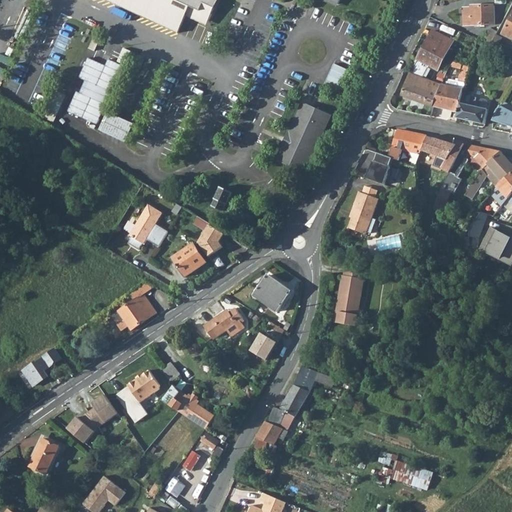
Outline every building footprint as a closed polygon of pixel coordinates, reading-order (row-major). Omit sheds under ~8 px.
[(107,0),(178,32),(188,12),(208,21),(217,0),(328,0),(336,4),(338,0),(107,0)] [(471,8),(463,8),(464,25),(495,24),(494,5),(471,5),(471,8)] [(511,14),(501,33),(511,39),(511,14)] [(491,42),(496,33),(497,30),(490,26),(484,38),(491,42)] [(437,70),(452,41),(432,31),(410,72),(422,77),(428,65),(437,70)] [(498,46),(503,37),(496,33),(491,42),(498,46)] [(126,64),(132,50),(125,47),(119,61),(126,64)] [(69,116),(98,129),(125,70),(111,63),(108,70),(90,62),(81,82),(87,85),(81,97),(78,96),(69,116)] [(449,62),(447,67),(459,72),(461,66),(449,62)] [(339,90),(349,68),(335,63),(326,85),(339,90)] [(464,86),(464,85),(468,68),(461,66),(457,81),(461,82),(460,85),(464,86)] [(408,76),(404,87),(413,90),(417,80),(408,76)] [(432,106),(440,87),(417,80),(413,90),(404,87),(401,95),(432,106)] [(459,104),(459,103),(462,93),(463,90),(440,85),(440,87),(432,106),(458,112),(459,104)] [(488,99),(462,93),(458,112),(456,117),(485,123),(490,102),(488,99)] [(509,127),(511,127),(511,106),(502,100),(502,101),(500,104),(492,121),(509,127)] [(309,159),(330,114),(305,103),(289,137),(308,145),(302,156),(309,159)] [(128,144),(136,127),(112,116),(104,133),(128,144)] [(394,152),(412,158),(410,165),(418,167),(422,152),(426,136),(397,130),(392,147),(395,148),(394,152)] [(449,171),(453,163),(463,143),(457,142),(456,143),(447,140),(444,140),(442,139),(426,136),(422,152),(444,160),(440,168),(448,172),(449,171)] [(289,137),(278,161),(302,173),(309,159),(302,156),(308,145),(289,137)] [(453,163),(460,166),(466,157),(480,170),(499,152),(463,143),(453,163)] [(511,165),(500,152),(499,152),(480,170),(480,171),(464,195),(470,198),(485,176),(495,187),(500,181),(503,178),(511,171),(511,165)] [(392,158),(377,153),(374,161),(373,160),(368,171),(370,172),(367,179),(384,185),(387,178),(390,179),(391,166),(389,166),(392,158)] [(418,167),(410,165),(408,176),(408,194),(416,194),(416,181),(416,176),(416,173),(418,167)] [(449,171),(448,172),(446,176),(441,187),(436,199),(436,200),(443,204),(445,205),(451,193),(446,191),(455,174),(449,171)] [(511,171),(503,178),(500,181),(495,187),(507,199),(509,196),(511,193),(511,192),(511,171)] [(364,186),(361,193),(375,197),(377,190),(364,186)] [(225,205),(227,205),(232,193),(220,187),(214,199),(215,200),(211,206),(222,211),(225,205)] [(481,203),(486,207),(498,194),(493,189),(482,203),(481,203)] [(361,193),(358,192),(351,213),(353,214),(351,218),(348,228),(366,234),(378,198),(375,197),(361,193)] [(496,212),(505,220),(511,211),(511,192),(511,193),(509,196),(507,199),(506,200),(496,212)] [(435,203),(433,209),(433,210),(439,212),(443,204),(436,200),(435,203)] [(159,246),(160,248),(171,233),(158,224),(166,214),(152,205),(132,235),(134,236),(130,242),(140,250),(144,244),(145,244),(148,239),(153,243),(159,246)] [(487,215),(480,212),(469,229),(467,254),(477,256),(478,239),(487,215)] [(211,225),(199,243),(209,257),(223,246),(220,242),(225,234),(216,228),(211,225)] [(509,261),(511,254),(511,235),(509,239),(505,238),(506,235),(490,228),(481,248),(509,261)] [(159,246),(153,243),(148,252),(153,255),(159,246)] [(174,257),(187,276),(207,262),(194,243),(174,257)] [(393,261),(411,263),(412,252),(402,251),(402,247),(394,246),(394,249),(386,248),(384,260),(393,261)] [(466,271),(476,273),(477,256),(467,254),(466,271)] [(150,258),(145,255),(141,264),(145,266),(150,258)] [(436,257),(435,266),(446,267),(447,258),(436,257)] [(170,286),(173,280),(156,270),(152,277),(153,277),(154,278),(167,284),(170,286)] [(344,277),(339,304),(335,325),(356,329),(359,308),(365,281),(363,280),(365,273),(347,270),(345,277),(344,277)] [(292,291),(268,275),(254,296),(277,312),(292,291)] [(147,289),(161,303),(167,294),(146,281),(146,282),(131,292),(135,297),(147,289)] [(149,295),(147,292),(113,316),(123,331),(129,327),(132,330),(157,313),(146,296),(149,295)] [(214,339),(227,330),(232,336),(245,327),(242,322),(245,320),(236,307),(230,311),(228,308),(204,326),(214,339)] [(261,340),(275,349),(279,343),(277,342),(281,335),(284,331),(271,323),(268,328),(261,340)] [(275,349),(261,340),(256,348),(270,359),(275,349)] [(55,349),(36,360),(35,361),(41,371),(61,359),(55,349)] [(180,376),(170,363),(162,370),(173,382),(180,376)] [(302,367),(293,386),(280,410),(296,417),(311,391),(315,381),(332,388),(336,379),(333,378),(302,367)] [(130,386),(141,402),(160,388),(161,384),(150,369),(143,374),(144,376),(140,378),(139,377),(129,384),(130,386)] [(181,393),(175,385),(162,401),(163,401),(169,406),(173,409),(200,425),(207,430),(216,416),(198,405),(200,402),(196,400),(198,397),(194,394),(192,397),(190,396),(189,397),(181,393)] [(150,415),(144,407),(141,402),(130,386),(118,395),(135,419),(138,424),(150,415)] [(117,412),(104,393),(92,402),(94,406),(88,411),(98,426),(105,421),(117,412)] [(275,407),(268,422),(265,422),(260,431),(256,438),(272,446),(277,437),(284,440),(296,417),(280,410),(279,410),(275,407)] [(77,416),(67,428),(85,442),(95,430),(98,426),(88,411),(85,412),(80,419),(77,416)] [(217,448),(221,439),(207,432),(202,441),(217,448)] [(43,440),(30,468),(47,476),(60,447),(43,440)] [(188,479),(197,463),(188,458),(179,474),(188,479)] [(429,490),(435,470),(396,459),(396,461),(387,459),(382,476),(429,490)] [(103,474),(83,502),(97,511),(106,499),(114,506),(125,490),(103,474)] [(155,496),(161,500),(168,489),(161,485),(155,496)] [(282,511),(286,503),(263,494),(260,503),(264,505),(261,511),(251,506),(248,511),(282,511)]
